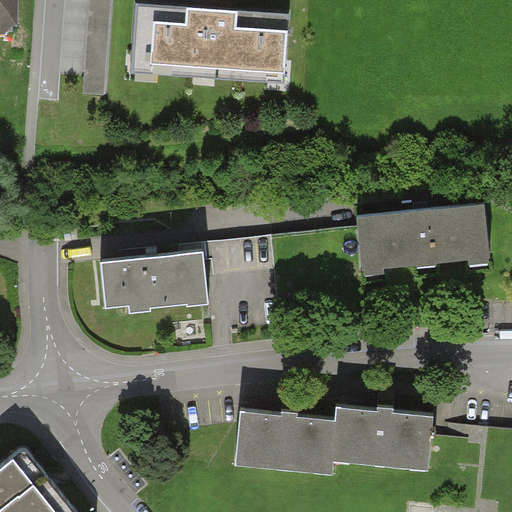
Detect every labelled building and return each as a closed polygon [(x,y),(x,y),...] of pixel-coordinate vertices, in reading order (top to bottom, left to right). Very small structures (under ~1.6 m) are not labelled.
[(15,0),(0,0),(0,17),(15,18),(15,0)] [(89,0),(65,0),(61,74),(85,75),(89,0)] [(90,0),(84,94),(106,96),(112,0),(90,0)] [(197,0),(134,0),(130,68),(285,79),(290,6),(197,0)] [(490,258),(486,204),(363,215),(367,268),(490,258)] [(194,251),(94,261),(98,307),(120,305),(121,310),(145,308),(144,305),(179,302),(180,306),(199,304),(194,251)] [(282,415),(241,412),(237,465),(344,474),(345,461),(430,468),(435,416),(393,413),(393,408),(379,406),(378,411),(337,408),(336,420),(297,417),(298,413),(282,411),(282,415)] [(89,511),(30,438),(0,461),(0,511),(89,511)]
